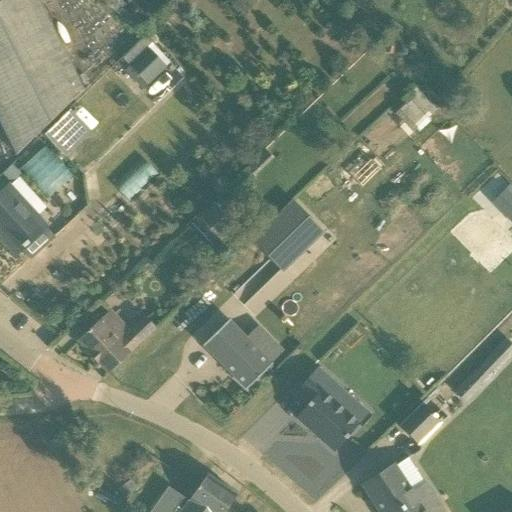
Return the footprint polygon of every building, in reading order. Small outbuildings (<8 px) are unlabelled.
[(0,0),(0,123),(16,156),(83,91),(38,0),(0,0)] [(147,85),(170,65),(146,38),(123,59),(147,85)] [(407,102),(394,114),(412,133),(437,109),(415,85),(402,97),(407,102)] [(64,154),(89,131),(70,110),(45,133),(64,154)] [(358,146),(374,163),(392,147),(376,129),(358,146)] [(48,197),(70,177),(42,146),(20,167),(48,197)] [(265,150),(246,167),(256,177),(274,160),(265,150)] [(119,188),(136,200),(156,172),(139,159),(119,188)] [(3,173),(12,184),(19,178),(22,175),(12,165),(3,173)] [(54,237),(8,188),(0,195),(0,229),(20,252),(22,250),(30,259),(54,237)] [(506,189),(492,203),(495,206),(511,223),(511,194),(509,192),(506,189)] [(293,202),(253,240),(282,270),(322,232),(293,202)] [(215,248),(236,227),(213,203),(192,224),(215,248)] [(109,373),(155,329),(145,318),(130,332),(111,312),(79,341),(91,355),(98,362),(109,373)] [(254,384),(278,357),(232,316),(208,342),(254,384)] [(494,372),(510,356),(500,347),(485,363),(456,392),(458,394),(464,400),(466,401),(494,372)] [(332,381),(329,378),(317,368),(297,391),(310,403),(307,406),(296,419),(299,422),(334,452),(360,423),(323,390),(332,381)] [(434,414),(433,415),(422,404),(418,408),(399,426),(415,443),(419,446),(442,423),(436,418),(437,417),(434,414)] [(361,483),(380,511),(437,511),(442,509),(424,482),(411,491),(392,463),(361,483)] [(225,511),(237,495),(207,475),(181,511),(225,511)]
